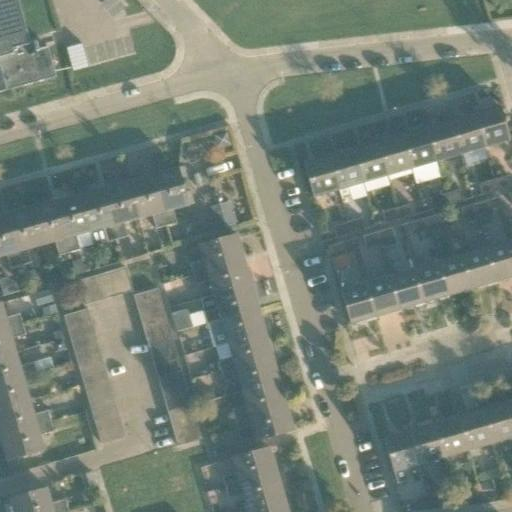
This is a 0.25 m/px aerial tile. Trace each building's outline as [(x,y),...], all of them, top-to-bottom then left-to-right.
[(29,44),(17,0),(0,0),(0,92),(56,78),(47,48),(37,50),(35,43),(29,44)] [(484,148),(509,141),(499,106),(474,114),(484,148)] [(462,164),(471,161),(468,153),(484,148),(474,114),(450,121),(460,156),(462,164)] [(436,163),(460,156),(450,121),(426,128),(436,163)] [(411,170),(436,163),(426,128),(401,135),(411,170)] [(387,177),(411,170),(401,135),(377,142),(387,177)] [(363,184),(387,177),(377,142),(353,150),(363,184)] [(362,184),(363,184),(353,150),(328,157),(338,191),(341,200),(350,198),(348,188),(362,184)] [(314,198),(338,191),(328,157),(304,164),(314,198)] [(193,204),(183,167),(177,169),(177,168),(152,174),(167,227),(178,224),(174,210),(193,204)] [(156,230),(167,227),(152,174),(128,181),(139,219),(152,216),(156,230)] [(494,180),(497,192),(511,188),(508,176),(494,180)] [(482,196),(497,192),(494,180),(479,185),(482,196)] [(125,223),(139,219),(128,181),(104,188),(118,240),(129,237),(125,223)] [(107,243),(118,240),(104,188),(79,195),(90,233),(104,229),(107,243)] [(445,195),(448,206),(463,202),(459,190),(445,195)] [(76,237),(90,233),(79,195),(55,201),(69,253),(80,250),(76,237)] [(433,210),(448,206),(445,195),(430,199),(433,210)] [(475,205),(478,216),(493,212),(489,200),(475,205)] [(59,256),(69,253),(55,201),(31,208),(42,246),(55,243),(59,256)] [(231,214),(227,202),(209,207),(216,230),(236,224),(233,213),(231,214)] [(396,208),(400,220),(414,216),(411,204),(396,208)] [(464,220),(478,216),(475,205),(460,209),(464,220)] [(28,250),(42,246),(31,208),(7,215),(21,266),(31,263),(28,250)] [(385,224),(400,220),(396,208),(382,213),(385,224)] [(10,269),(21,266),(7,215),(0,216),(0,257),(7,256),(10,269)] [(426,219),(429,230),(443,226),(440,215),(426,219)] [(348,223),(351,234),(365,230),(362,219),(348,223)] [(414,234),(429,230),(426,219),(411,223),(414,234)] [(336,238),(351,234),(348,223),(333,227),(336,238)] [(377,233),(381,244),(395,240),(392,229),(377,233)] [(366,248),(381,244),(377,233),(363,237),(366,248)] [(193,275),(244,260),(237,236),(199,247),(203,260),(190,264),(193,275)] [(497,282),(511,277),(511,243),(511,241),(487,248),(497,282)] [(346,254),(343,243),(328,247),(331,258),(346,254)] [(473,289),(497,282),(487,248),(463,255),(473,289)] [(448,296),(473,289),(463,255),(438,262),(448,296)] [(85,273),(81,260),(72,262),(75,275),(85,273)] [(214,295),(251,284),(244,260),(193,275),(196,286),(210,282),(214,295)] [(424,304),(448,296),(438,262),(414,269),(424,304)] [(121,295),(133,292),(126,268),(114,271),(121,295)] [(400,311),(424,304),(414,269),(390,276),(400,311)] [(110,298),(121,295),(114,271),(103,275),(110,298)] [(98,302),(110,298),(103,275),(91,278),(98,302)] [(375,318),(400,311),(390,276),(366,283),(375,318)] [(86,305),(98,302),(91,278),(79,282),(86,305)] [(351,325),(375,318),(366,283),(341,291),(351,325)] [(207,323),(259,309),(251,284),(214,295),(218,309),(204,313),(207,323)] [(138,308),(162,301),(158,289),(134,296),(138,308)] [(49,290),(33,295),(36,307),(53,303),(49,290)] [(141,319),(165,312),(162,301),(138,308),(141,319)] [(0,331),(23,325),(20,314),(7,318),(3,304),(0,304),(0,331)] [(54,306),(42,309),(44,318),(57,314),(54,306)] [(68,328),(91,321),(88,309),(64,316),(68,328)] [(228,344),(266,333),(259,309),(207,323),(210,334),(224,330),(228,344)] [(145,331),(168,324),(165,312),(141,319),(145,331)] [(177,332),(186,330),(181,312),(172,314),(177,332)] [(71,340),(94,333),(91,321),(68,328),(71,340)] [(148,342),(172,336),(168,324),(145,331),(148,342)] [(0,357),(17,353),(13,339),(26,335),(23,325),(0,331),(0,357)] [(74,351),(98,344),(94,333),(71,340),(74,351)] [(221,372),(273,357),(266,333),(228,344),(232,357),(218,361),(221,372)] [(151,354),(175,347),(172,336),(148,342),(151,354)] [(78,363),(101,356),(98,344),(74,351),(78,363)] [(155,366),(178,359),(175,347),(151,354),(155,366)] [(0,384),(37,373),(34,362),(21,366),(17,353),(0,357),(0,384)] [(81,375),(105,368),(101,356),(78,363),(81,375)] [(242,392),(280,381),(273,357),(221,372),(224,383),(238,379),(242,392)] [(158,377),(182,370),(178,359),(155,366),(158,377)] [(85,386),(108,379),(105,368),(81,375),(85,386)] [(162,389),(185,382),(182,370),(158,377),(162,389)] [(0,410),(30,401),(27,388),(40,384),(37,373),(0,384),(0,410)] [(88,398),(111,391),(108,379),(85,386),(88,398)] [(235,420),(287,405),(280,381),(242,392),(245,406),(232,410),(235,420)] [(165,400),(188,394),(185,382),(162,389),(165,400)] [(196,390),(199,402),(213,398),(210,386),(196,390)] [(92,409),(115,402),(111,391),(88,398),(92,409)] [(168,412),(192,405),(188,394),(165,400),(168,412)] [(0,436),(51,422),(48,411),(34,415),(30,401),(0,410),(0,436)] [(95,421),(118,414),(115,402),(92,409),(95,421)] [(492,444),(511,438),(511,422),(506,403),(481,410),(492,444)] [(172,424),(195,417),(192,405),(168,412),(172,424)] [(287,405),(235,420),(238,431),(252,427),(256,441),(294,430),(287,405)] [(467,451),(492,444),(481,410),(457,417),(467,451)] [(98,433),(122,426),(118,414),(95,421),(98,433)] [(175,435),(199,428),(195,417),(172,424),(175,435)] [(443,459),(467,451),(457,417),(433,424),(443,459)] [(0,438),(7,461),(45,450),(40,436),(54,432),(51,422),(0,436),(0,438)] [(419,466),(443,459),(433,424),(409,431),(419,466)] [(102,444),(125,437),(122,426),(98,433),(102,444)] [(178,447),(202,440),(199,428),(175,435),(178,447)] [(394,473),(419,466),(409,431),(384,438),(394,473)] [(226,488),(277,473),(270,448),(232,459),(236,473),(223,477),(226,488)] [(82,476),(85,489),(96,486),(93,473),(82,476)] [(246,508),(284,497),(277,473),(226,488),(229,499),(242,495),(246,508)] [(12,511),(61,511),(68,510),(65,499),(51,503),(47,489),(9,500),(12,511)] [(480,492),(482,504),(497,502),(495,490),(480,492)] [(467,505),(482,504),(480,492),(465,493),(467,505)] [(431,497),(432,510),(447,508),(445,496),(431,497)] [(288,511),(284,497),(246,508),(247,511),(288,511)] [(417,511),(432,510),(431,497),(416,499),(417,511)]
